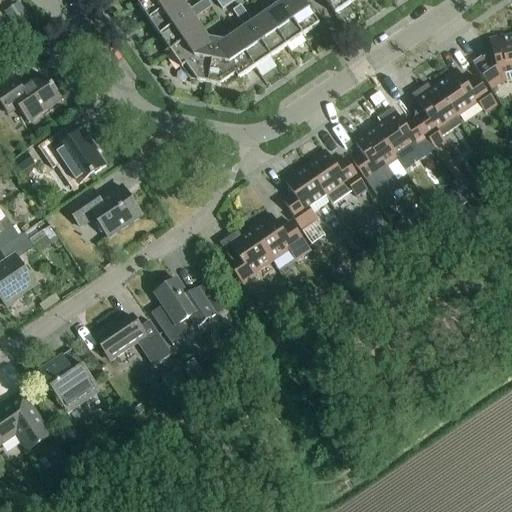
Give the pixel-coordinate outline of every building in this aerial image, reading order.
[(148,23),(180,1),(179,0),(146,0),(137,6),(148,23)] [(197,7),(202,15),(211,8),(206,0),(197,7)] [(214,0),(222,11),(238,0),(214,0)] [(289,0),(285,3),(282,0),(270,0),(276,9),(280,6),(302,38),(319,27),(300,0),(289,0)] [(347,0),(323,0),(335,16),(351,5),(351,4),(351,5),(347,0)] [(180,1),(148,23),(159,38),(191,16),(188,13),(180,1)] [(19,4),(5,14),(15,28),(16,29),(28,21),(30,19),(29,18),(19,4)] [(286,49),(302,38),(280,6),(276,9),(265,17),(286,49)] [(159,38),(170,54),(202,32),(194,21),(202,15),(197,7),(188,13),(191,16),(159,38)] [(239,21),(247,16),(241,7),(233,12),(239,21)] [(249,27),(270,59),(286,49),(265,17),(253,25),(247,16),(239,21),(245,30),(249,27)] [(5,23),(0,26),(0,40),(11,33),(5,23)] [(233,38),(254,70),(270,59),(249,27),(245,30),(233,38)] [(202,32),(170,54),(181,71),(186,68),(196,84),(219,88),(235,77),(238,81),(254,70),(233,38),(224,44),(226,47),(213,56),(205,44),(208,42),(202,32)] [(511,81),(511,37),(503,40),(502,38),(489,42),(491,52),(472,65),(491,92),(501,85),(511,81)] [(446,81),(436,87),(455,116),(455,117),(457,119),(478,105),(484,115),(496,107),(486,92),(485,92),(476,79),(466,86),(456,71),(444,79),(446,81)] [(28,125),(62,102),(52,86),(50,87),(43,78),(23,92),(15,80),(0,90),(0,104),(6,114),(16,107),(28,125)] [(423,90),(412,98),(423,115),(414,121),(430,146),(434,151),(446,143),(442,139),(461,126),(457,119),(455,117),(455,116),(436,87),(426,94),(423,90)] [(384,123),(374,129),(394,158),(414,144),(420,153),(430,146),(414,121),(404,128),(394,113),(383,121),(384,123)] [(362,157),(352,163),(369,188),(372,192),(375,193),(381,189),(382,185),(379,181),(375,175),(396,161),(394,158),(374,129),(364,136),(363,134),(352,142),(362,157)] [(93,175),(104,167),(89,145),(91,144),(84,133),(70,142),(64,132),(38,150),(52,171),(62,164),(78,187),(94,176),(93,175)] [(450,162),(442,149),(435,153),(444,166),(450,162)] [(315,162),(305,169),(324,198),(325,198),(329,204),(332,208),(352,195),(356,201),(367,193),(362,185),(345,161),(335,167),(325,153),(314,160),(315,162)] [(12,168),(18,177),(34,167),(28,157),(12,168)] [(292,196),(282,203),(292,216),(291,217),(301,232),(317,222),(313,216),(329,204),(325,198),(324,198),(305,169),(295,176),(294,174),(282,182),(292,196)] [(446,198),(457,215),(472,206),(460,188),(446,198)] [(108,240),(141,217),(122,189),(100,204),(93,193),(67,211),(79,229),(94,219),(108,240)] [(272,264),(289,253),(296,263),(310,254),(291,224),(281,231),(271,216),(259,224),(261,226),(251,233),(272,264)] [(0,252),(19,239),(6,220),(0,224),(0,252)] [(408,224),(398,232),(405,243),(416,236),(408,224)] [(47,233),(33,242),(41,254),(55,244),(47,233)] [(241,239),(239,237),(237,235),(220,246),(232,264),(228,267),(245,292),(255,284),(251,278),(272,264),(251,233),(241,239)] [(24,236),(19,239),(0,252),(0,254),(6,263),(0,266),(0,301),(6,310),(22,299),(21,297),(35,288),(17,261),(34,250),(24,236)] [(367,255),(375,267),(386,260),(377,248),(367,255)] [(361,263),(360,271),(363,276),(365,279),(375,272),(373,269),(367,259),(361,263)] [(159,288),(157,294),(154,296),(162,308),(151,316),(173,348),(184,340),(186,332),(181,325),(190,319),(197,329),(215,317),(201,297),(191,304),(176,281),(173,283),(167,282),(159,288)] [(251,295),(239,303),(249,318),(257,312),(255,308),(258,306),(251,295)] [(303,313),(310,308),(302,296),(295,300),(303,313)] [(110,363),(138,345),(154,368),(172,356),(158,336),(148,343),(132,319),(113,331),(110,326),(93,337),(110,363)] [(223,338),(235,357),(248,349),(237,330),(223,338)] [(67,416),(100,393),(72,351),(38,374),(67,416)] [(192,395),(184,383),(177,373),(166,381),(173,391),(181,403),(192,395)] [(27,453),(50,437),(23,398),(0,413),(0,447),(15,437),(27,453)]
